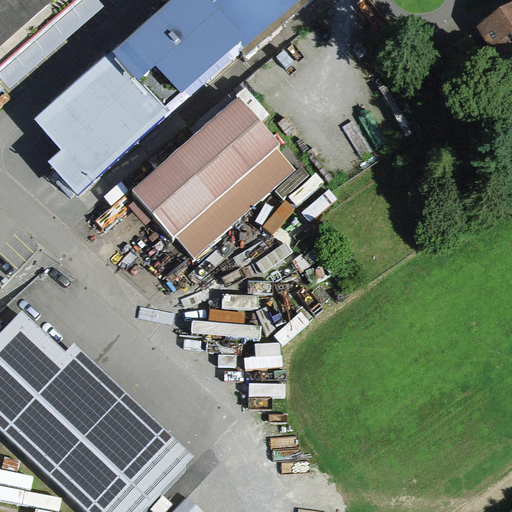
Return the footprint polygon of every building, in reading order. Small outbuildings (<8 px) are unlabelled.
[(98,13),(87,0),(0,0),(0,82),(7,91),(98,13)] [(281,0),(197,0),(237,48),(287,7),(281,0)] [(234,54),(190,3),(40,131),(67,163),(54,173),(76,199),(159,127),(155,122),(234,54)] [(511,82),(511,15),(476,40),(506,86),(511,82)] [(233,119),(143,202),(194,258),(284,175),(233,119)] [(66,370),(19,327),(0,347),(0,431),(87,511),(138,511),(183,464),(73,362),(66,370)]
